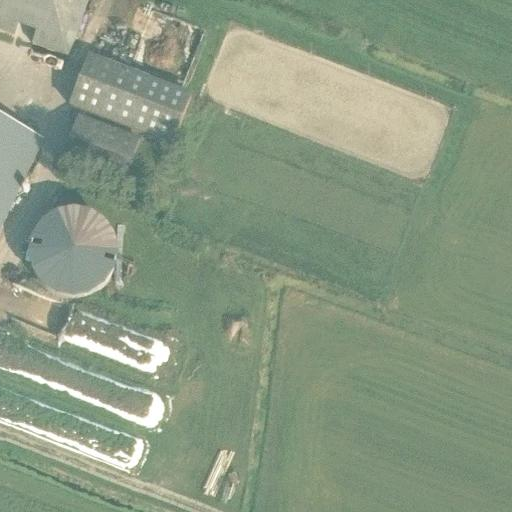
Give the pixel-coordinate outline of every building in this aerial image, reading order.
[(0,0),(0,33),(14,38),(18,27),(37,35),(33,46),(67,58),(88,0),(0,0)] [(192,97),(89,58),(69,109),(172,148),(192,97)] [(139,142),(77,118),(60,164),(122,188),(139,142)] [(0,242),(46,145),(0,122),(0,242)] [(56,299),(72,302),(89,299),(105,289),(115,275),(118,258),(115,241),(105,226),(90,216),(74,213),(56,216),(42,225),(32,239),(28,257),(32,273),(40,288),(56,299)] [(0,425),(128,467),(138,435),(0,390),(0,425)]
